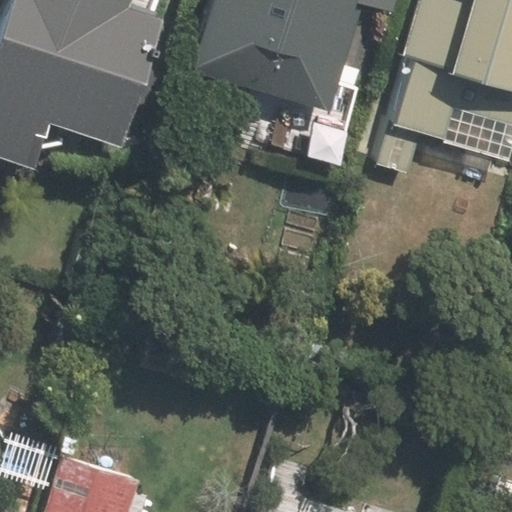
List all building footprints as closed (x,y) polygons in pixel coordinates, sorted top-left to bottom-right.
[(0,0),(0,149),(11,152),(23,110),(92,130),(130,2),(122,0),(0,0)] [(186,0),(187,0),(192,2),(183,34),(215,44),(217,35),(308,63),(316,38),(318,40),(329,0),(370,0),(378,2),(378,0),(186,0)] [(511,0),(397,0),(385,42),(395,46),(375,115),(379,115),(366,156),(398,165),(410,123),(427,129),(436,100),(502,119),(511,83),(511,0)] [(109,511),(121,473),(80,460),(71,491),(43,483),(33,511),(109,511)] [(253,494),(247,511),(296,511),(298,508),(253,494)]
